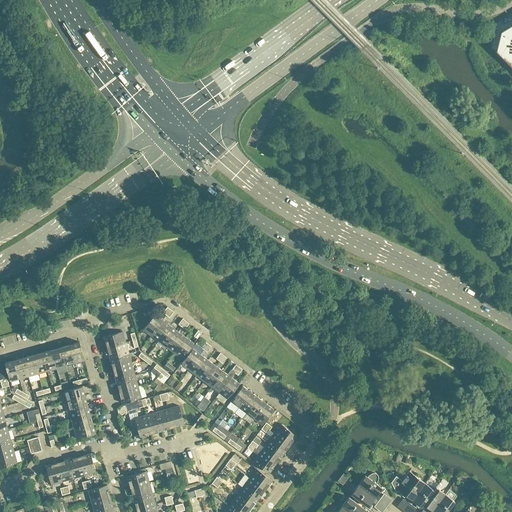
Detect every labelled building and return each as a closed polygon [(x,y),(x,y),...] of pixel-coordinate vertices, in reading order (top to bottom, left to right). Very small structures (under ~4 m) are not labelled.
[(511,24),(502,31),(497,51),(511,65),(511,24)] [(151,335),(163,320),(155,314),(143,329),(151,335)] [(159,341),(170,325),(163,320),(151,335),(159,341)] [(166,347),(178,331),(170,325),(159,341),(166,347)] [(126,342),(122,331),(104,336),(107,348),(126,342)] [(174,353),(186,337),(178,331),(166,347),(174,353)] [(182,359),(194,343),(186,337),(174,353),(182,359)] [(84,361),(79,342),(70,344),(75,363),(84,361)] [(129,353),(126,342),(107,348),(110,359),(129,353)] [(75,363),(70,344),(60,347),(66,366),(75,363)] [(67,371),(66,366),(60,347),(51,350),(56,368),(58,373),(67,371)] [(192,348),(181,363),(189,369),(200,354),(192,348)] [(56,368),(51,350),(42,352),(47,371),(56,368)] [(47,371),(42,352),(33,355),(38,374),(47,371)] [(132,364),(129,353),(110,359),(113,370),(132,364)] [(196,375),(208,360),(200,354),(189,369),(196,375)] [(38,374),(33,355),(23,357),(29,376),(38,374)] [(29,376),(23,357),(14,360),(19,379),(29,376)] [(19,379),(14,360),(4,363),(10,381),(19,379)] [(204,381),(216,365),(208,360),(196,375),(204,381)] [(135,375),(132,364),(113,370),(116,381),(135,375)] [(212,387),(223,371),(216,365),(204,381),(212,387)] [(231,370),(230,369),(227,374),(223,371),(212,387),(219,393),(231,377),(235,372),(231,370)] [(161,373),(157,378),(163,383),(167,378),(165,376),(161,373)] [(138,386),(135,375),(116,381),(119,392),(138,386)] [(227,399),(239,383),(231,377),(219,393),(227,399)] [(238,407),(250,391),(242,385),(230,401),(238,407)] [(85,395),(82,386),(63,391),(66,400),(85,395)] [(141,398),(138,386),(119,392),(122,403),(141,398)] [(246,413),(258,397),(250,391),(238,407),(246,413)] [(87,404),(85,395),(66,400),(68,410),(87,404)] [(195,397),(192,401),(197,406),(201,401),(195,397)] [(254,419),(266,403),(258,397),(246,413),(254,419)] [(141,400),(126,404),(129,416),(137,413),(136,408),(143,406),(141,400)] [(201,401),(197,406),(203,410),(206,407),(203,405),(204,403),(201,401)] [(262,425),(274,409),(266,403),(254,419),(262,425)] [(90,414),(87,404),(68,410),(71,419),(90,414)] [(184,424),(179,405),(168,409),(173,427),(184,424)] [(173,427),(168,409),(157,412),(162,430),(173,427)] [(162,430),(157,412),(146,415),(151,434),(162,430)] [(93,423),(90,414),(71,419),(74,428),(93,423)] [(151,434),(146,415),(134,418),(140,437),(151,434)] [(95,433),(93,423),(74,428),(76,438),(95,433)] [(297,436),(281,424),(274,433),(290,445),(297,436)] [(0,443),(11,440),(8,429),(0,431),(0,443)] [(290,445),(274,433),(267,442),(283,454),(290,445)] [(42,451),(38,437),(31,439),(33,446),(35,453),(42,451)] [(250,444),(256,448),(260,442),(255,437),(252,440),(250,444)] [(0,455),(14,451),(11,440),(0,443),(0,455)] [(260,452),(276,463),(283,454),(267,442),(263,449),(260,452)] [(0,467),(17,463),(14,451),(0,455),(0,467)] [(269,473),(276,463),(260,452),(253,461),(269,473)] [(96,472),(90,453),(79,456),(84,475),(96,472)] [(84,475),(79,456),(68,459),(73,478),(84,475)] [(73,478),(68,459),(57,462),(62,481),(73,478)] [(62,481),(57,462),(46,466),(51,484),(62,481)] [(272,480),(256,468),(249,478),(265,490),(272,480)] [(149,482),(146,471),(127,476),(130,487),(149,482)] [(412,500),(425,483),(409,471),(402,480),(396,476),(391,482),(396,492),(400,491),(412,500)] [(382,488),(376,483),(377,482),(377,480),(378,480),(378,478),(378,477),(378,476),(378,475),(377,475),(377,474),(376,473),(375,473),(373,473),(372,473),(370,474),(368,475),(368,476),(367,477),(365,475),(358,484),(375,497),(382,488)] [(265,490),(249,478),(242,487),(258,499),(265,490)] [(152,493),(149,482),(130,487),(133,499),(152,493)] [(423,504),(434,490),(434,489),(425,483),(412,500),(421,507),(423,504)] [(110,496),(107,484),(88,490),(91,501),(110,496)] [(375,497),(358,484),(351,494),(368,507),(375,497)] [(258,499),(242,487),(236,496),(251,508),(258,499)] [(432,511),(445,494),(436,487),(434,489),(434,490),(423,504),(432,511)] [(155,504),(152,493),(133,499),(136,510),(155,504)] [(433,511),(446,511),(454,501),(445,494),(432,511),(433,511)] [(113,507),(110,496),(91,501),(94,511),(113,507)] [(248,511),(251,508),(236,496),(229,505),(237,511),(248,511)] [(364,511),(366,510),(349,497),(342,506),(349,511),(364,511)]
